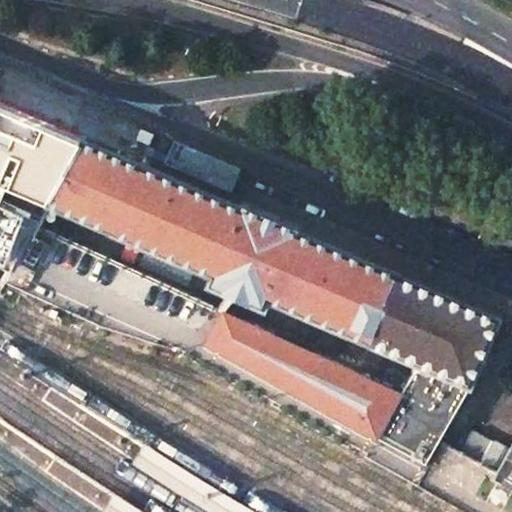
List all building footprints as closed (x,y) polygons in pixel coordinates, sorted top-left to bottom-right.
[(0,102),(0,183),(46,203),(83,138),(0,102)] [(208,284),(266,308),(270,299),(420,364),(407,391),(403,390),(401,394),(223,312),(206,343),(376,437),(424,464),(470,385),(500,316),(498,316),(299,230),(300,228),(242,203),(241,205),(140,162),(139,163),(83,138),(46,203),(110,230),(212,274),(208,284)] [(196,285),(39,215),(33,225),(191,297),(196,285)] [(496,474),(511,483),(511,445),(507,454),(472,432),(471,432),(470,433),(459,453),(496,474)] [(251,511),(220,495),(143,444),(136,453),(130,460),(210,511),(251,511)] [(100,509),(104,511),(144,511),(111,492),(106,503),(100,509)]
